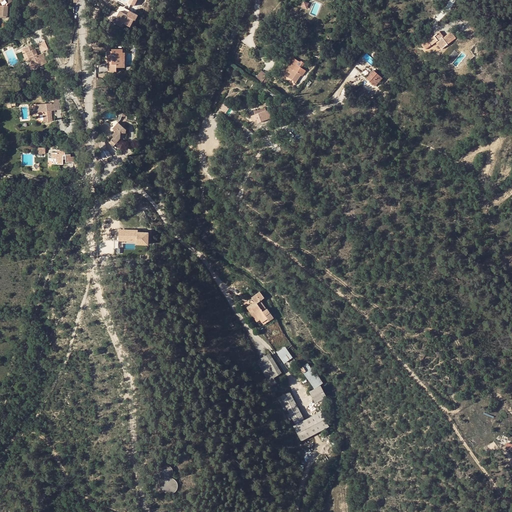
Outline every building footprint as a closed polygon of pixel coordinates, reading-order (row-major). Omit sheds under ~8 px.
[(0,0),(0,15),(7,16),(8,3),(12,1),(11,0),(0,0)] [(123,12),(119,18),(115,22),(123,28),(125,24),(131,29),(136,22),(137,23),(141,18),(133,12),(130,17),(123,12)] [(441,33),(429,42),(433,47),(436,44),(440,42),(445,49),(457,40),(452,33),(445,38),(445,36),(443,37),(442,37),(443,35),(441,33)] [(43,41),(36,44),(39,52),(46,49),(43,41)] [(433,47),(429,42),(423,47),(426,52),(433,47)] [(440,42),(436,44),(441,51),(445,49),(440,42)] [(29,45),(22,48),(24,53),(25,52),(29,60),(26,61),(29,69),(45,62),(41,53),(36,55),(34,51),(32,52),(29,45)] [(117,73),(117,68),(117,65),(123,65),(123,53),(123,50),(113,50),(113,52),(108,52),(108,63),(109,63),(109,72),(117,73)] [(449,58),(453,61),(458,55),(455,52),(449,58)] [(126,53),(123,53),(123,65),(117,65),(117,68),(126,68),(126,53)] [(293,62),(295,63),(292,66),(296,69),(299,65),(301,62),(296,59),(293,62)] [(299,65),(296,69),(292,66),(291,65),(287,71),(292,74),(290,78),(298,84),(304,76),(304,77),(308,72),(299,65)] [(374,72),(368,78),(378,86),(384,79),(374,72)] [(264,79),(262,82),(265,84),(271,77),(268,74),(264,79)] [(227,105),(231,108),(237,99),(233,96),(233,97),(227,105)] [(34,106),(35,112),(31,112),(30,112),(31,118),(36,118),(36,114),(41,113),(42,124),(51,123),(50,112),(59,112),(58,99),(52,99),(52,104),(34,106)] [(269,113),(259,117),(259,118),(255,119),(257,123),(260,121),(261,124),(275,118),(273,111),(269,113)] [(111,140),(115,144),(119,139),(123,140),(123,135),(126,135),(127,131),(118,123),(113,128),(116,131),(112,136),(113,137),(111,140)] [(106,138),(99,140),(99,147),(101,159),(107,158),(107,156),(111,155),(107,148),(106,138)] [(54,158),(54,164),(64,164),(64,159),(67,159),(67,162),(74,162),(74,156),(71,156),(71,147),(67,147),(67,149),(57,149),(57,152),(54,152),(54,158)] [(136,244),(151,244),(151,230),(140,230),(140,228),(120,228),(120,240),(117,240),(117,248),(136,248),(136,244)] [(248,308),(250,310),(253,307),(262,320),(264,323),(270,319),(272,321),(275,319),(263,301),(267,298),(262,292),(253,298),(257,302),(248,308)] [(253,307),(250,310),(258,322),(262,320),(253,307)] [(287,347),(279,353),(286,364),(295,358),(287,347)] [(274,358),(259,366),(272,388),(279,384),(275,377),(282,373),(274,358)] [(308,364),(303,369),(306,373),(311,369),(308,364)] [(315,366),(306,373),(316,389),(311,391),(318,403),(329,397),(323,386),(325,383),(315,366)] [(280,398),(303,442),(316,435),(331,427),(323,411),(309,419),(307,420),(292,392),(280,398)] [(169,467),(168,466),(166,467),(164,468),(163,469),(162,470),(162,472),(162,474),(163,475),(164,476),(165,477),(167,477),(169,477),(170,476),(172,475),(173,473),(173,471),(172,469),(171,468),(169,467)] [(169,479),(167,479),(164,481),(163,483),(162,485),(162,488),(163,490),(164,492),(166,494),(169,494),(171,494),(174,493),(176,492),(177,490),(178,488),(178,486),(177,484),(176,482),(175,480),(173,479),(171,479),(169,479)]
